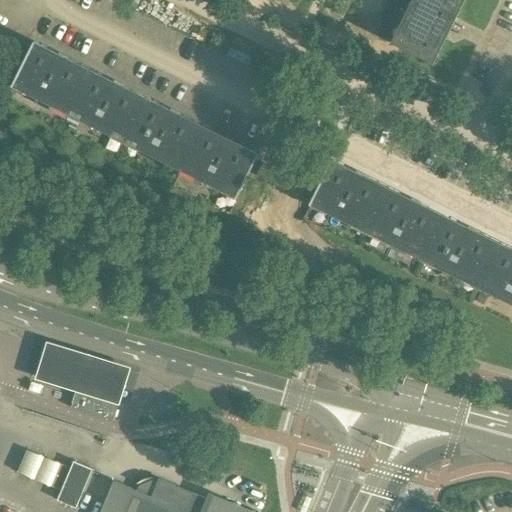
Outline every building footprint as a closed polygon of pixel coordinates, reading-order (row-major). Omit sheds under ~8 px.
[(411,0),(391,42),(433,63),(464,0),(411,0)] [(13,88),(238,200),(260,155),(35,43),(13,88)] [(310,205),(511,304),(511,250),(332,161),(310,205)] [(258,176),(273,183),(279,170),(265,163),(258,176)] [(76,392),(118,404),(131,361),(48,336),(35,379),(76,392)] [(71,410),(113,423),(118,404),(76,392),(71,410)] [(28,448),(19,471),(61,487),(70,464),(28,448)] [(76,508),(93,470),(74,462),(58,500),(76,508)] [(236,511),(206,499),(158,479),(155,488),(152,486),(143,490),(142,492),(113,481),(100,511),(236,511)]
